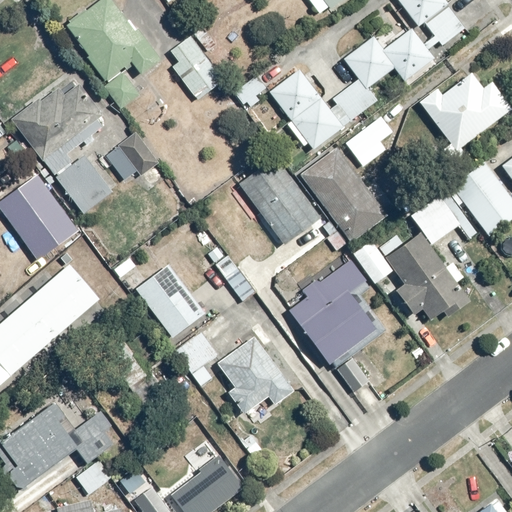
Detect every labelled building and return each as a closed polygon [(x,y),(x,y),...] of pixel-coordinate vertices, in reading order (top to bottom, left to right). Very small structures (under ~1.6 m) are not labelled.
[(158,61),(112,0),(98,0),(65,26),(105,79),(130,61),(140,74),(158,61)] [(291,121),(286,125),(301,145),(306,141),(312,149),(376,102),(366,88),(396,66),(406,80),(435,59),(427,48),(437,40),(441,46),(467,27),(449,4),(446,0),(397,0),(417,26),(423,22),(424,23),(433,35),(423,42),(411,27),(383,49),(373,35),(343,58),(359,79),(325,104),(299,69),(269,91),(291,121)] [(226,83),(196,46),(189,37),(171,52),(178,61),(171,67),(201,104),(226,83)] [(483,88),(471,72),(441,94),(437,89),(420,102),(455,150),(511,107),(492,82),(483,88)] [(127,73),(106,87),(120,108),(141,93),(127,73)] [(100,113),(78,83),(65,93),(58,83),(10,119),(83,214),(113,192),(91,163),(102,154),(123,182),(136,172),(95,117),(100,113)] [(420,105),(407,87),(378,109),(392,127),(420,105)] [(321,217),(275,157),(239,184),(285,244),(321,217)] [(511,159),(502,167),(511,180),(511,159)] [(511,217),(511,199),(485,164),(451,189),(487,236),(511,217)] [(78,230),(37,174),(0,201),(0,209),(38,260),(78,230)] [(476,234),(443,190),(409,215),(432,245),(456,227),(467,241),(476,234)] [(453,263),(446,268),(419,232),(388,256),(404,276),(391,286),(421,326),(464,293),(455,282),(463,276),(453,263)] [(392,270),(368,236),(349,250),(374,284),(392,270)] [(224,258),(216,247),(207,253),(242,302),(256,292),(229,254),(224,258)] [(349,354),(382,330),(354,293),(366,284),(349,260),(286,306),(331,367),(333,366),(354,394),(370,382),(349,354)] [(205,313),(169,265),(136,289),(172,338),(205,313)] [(0,382),(100,302),(72,266),(0,323),(0,382)] [(217,354),(201,332),(174,351),(200,386),(212,378),(202,365),(217,354)] [(294,390),(254,336),(218,363),(235,387),(228,392),(244,415),(268,397),(274,405),(294,390)] [(167,393),(153,374),(131,390),(145,409),(167,393)] [(87,460),(112,441),(105,432),(114,426),(102,410),(74,430),(55,404),(2,443),(20,466),(10,474),(21,489),(78,447),(87,460)] [(211,511),(244,488),(218,452),(166,491),(182,511),(211,511)] [(111,478),(100,461),(76,478),(88,495),(111,478)] [(171,511),(153,486),(134,500),(142,511),(171,511)] [(123,511),(123,508),(104,511),(92,511),(90,499),(62,505),(63,511),(123,511)] [(498,511),(491,503),(479,511),(498,511)]
